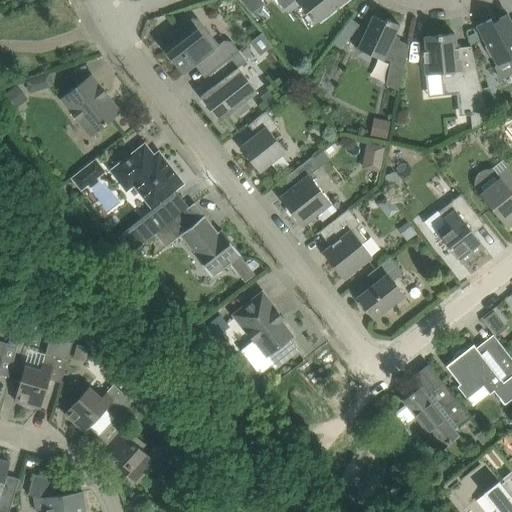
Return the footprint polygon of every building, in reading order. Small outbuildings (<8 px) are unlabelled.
[(264,3),(261,0),(241,0),(252,13),(264,3)] [(321,20),(335,9),(346,0),(277,0),(284,8),(294,0),(297,0),(307,12),(311,8),(321,20)] [(476,26),(485,44),(496,65),(508,59),(511,66),(511,20),(508,13),(493,21),(491,18),(476,26)] [(384,58),(391,61),(386,84),(399,91),(404,67),(409,44),(394,37),(400,24),(387,18),(386,21),(373,15),(358,48),(383,59),(384,58)] [(224,40),(219,44),(211,33),(199,18),(194,17),(179,29),(178,29),(170,36),(173,40),(163,48),(183,74),(195,64),(199,61),(209,74),(239,51),(239,50),(232,41),(224,40)] [(486,108),(481,89),(476,67),(461,69),(461,67),(459,47),(456,47),(455,33),(425,36),(426,50),(424,51),(426,73),(442,72),(442,75),(445,94),(458,93),(460,115),(471,114),(472,127),(490,120),(486,108)] [(348,40),(340,34),(333,43),(341,49),(348,40)] [(357,49),(353,58),(372,67),(376,58),(357,49)] [(209,74),(216,83),(200,96),(220,121),(233,111),(237,116),(250,106),(246,101),(257,92),(245,77),(238,68),(244,62),(247,61),(239,51),(209,74)] [(91,74),(76,86),(61,98),(91,136),(106,124),(121,111),(91,74)] [(16,86),(6,93),(16,107),(26,99),(16,86)] [(490,86),(481,89),(486,108),(496,106),(490,86)] [(270,89),(260,97),(268,107),(278,99),(270,89)] [(248,125),(256,134),(240,146),(260,171),(286,151),(271,132),(279,126),(266,111),(248,125)] [(389,128),(372,125),(370,136),(387,139),(389,128)] [(368,156),(383,159),(386,146),(370,143),(368,156)] [(145,145),(129,157),(112,170),(127,188),(134,183),(152,206),(182,182),(159,152),(154,156),(145,145)] [(313,155),(300,165),(284,178),(292,187),(280,196),(303,226),(332,203),(310,175),(321,166),(313,155)] [(104,173),(93,160),(71,178),(81,191),(89,185),(97,178),(104,173)] [(511,168),(510,165),(499,174),(493,167),(490,168),(489,168),(486,168),(483,169),(481,171),(477,174),(475,177),(475,180),(474,182),(475,186),(494,211),(507,226),(511,222),(511,168)] [(483,245),(473,232),(484,224),(461,194),(439,211),(447,222),(437,231),(461,262),(483,245)] [(349,208),(335,219),(319,231),(331,245),(323,251),(344,278),(372,256),(362,243),(366,240),(356,227),(360,223),(349,208)] [(218,231),(206,216),(181,236),(213,276),(241,254),(221,229),(218,231)] [(398,228),(407,240),(417,233),(408,220),(398,228)] [(418,237),(411,243),(417,249),(423,244),(418,237)] [(379,281),(374,285),(358,297),(374,317),(404,294),(393,280),(403,272),(391,256),(372,271),(379,281)] [(263,291),(247,304),(233,314),(266,356),(277,347),(293,335),(281,320),(284,318),(263,291)] [(484,318),(490,325),(500,317),(494,310),(484,318)] [(8,342),(18,345),(22,332),(12,329),(8,342)] [(61,382),(68,358),(73,342),(71,341),(54,336),(51,335),(46,352),(41,370),(25,366),(21,381),(15,400),(41,408),(50,379),(61,382)] [(446,365),(458,381),(468,393),(481,382),(490,394),(494,390),(505,404),(511,398),(511,357),(497,339),(481,352),(474,344),(467,349),(463,349),(459,350),(456,353),(454,356),(453,360),(446,365)] [(0,374),(9,377),(18,345),(8,342),(0,340),(0,374)] [(74,354),(86,357),(89,347),(77,344),(74,354)] [(471,417),(442,380),(429,390),(432,394),(429,397),(420,386),(404,399),(418,417),(413,421),(425,436),(429,432),(441,447),(458,434),(454,430),(471,417)] [(85,432),(105,409),(114,417),(131,399),(114,383),(102,397),(89,386),(65,413),(85,432)] [(125,465),(121,469),(137,484),(157,461),(163,455),(177,467),(191,452),(189,450),(192,446),(172,427),(148,453),(142,448),(146,443),(125,425),(140,411),(143,414),(152,404),(154,402),(139,389),(138,391),(131,399),(114,417),(114,418),(114,419),(123,427),(108,444),(105,447),(120,460),(125,465)] [(494,445),(482,430),(475,435),(483,445),(475,451),(479,456),(494,445)] [(501,463),(491,451),(488,454),(498,466),(501,463)] [(0,510),(6,511),(9,511),(17,485),(5,481),(10,462),(0,458),(0,510)] [(457,481),(471,499),(498,478),(484,460),(457,481)] [(511,470),(503,478),(511,489),(511,470)] [(28,494),(34,496),(36,510),(46,509),(46,511),(86,511),(83,491),(63,494),(61,481),(34,473),(29,493),(28,494)] [(511,511),(511,495),(499,480),(484,492),(499,511),(511,511)]
